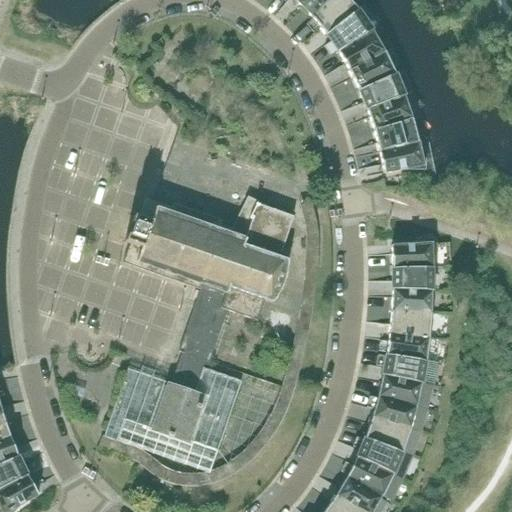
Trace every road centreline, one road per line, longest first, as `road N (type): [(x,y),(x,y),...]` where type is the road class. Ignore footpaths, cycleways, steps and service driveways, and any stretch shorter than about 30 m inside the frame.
road 1 (residential): [(271,511),(305,475),(330,427),(350,340),(357,244),(338,150),(310,77),(274,33),(216,0)]
road 2 (residential): [(63,97),(33,201),(23,291),(35,383),(57,454),(83,498)]
road 3 (residential): [(172,0),(110,32),(63,97)]
road 4 (unknown): [(23,291),(167,328)]
